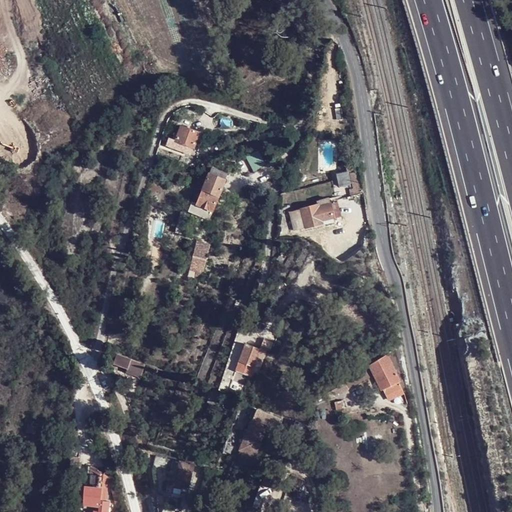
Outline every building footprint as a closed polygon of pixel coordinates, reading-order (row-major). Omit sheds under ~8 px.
[(193,148),(199,134),(180,127),(176,138),(174,137),(172,140),(168,138),(165,147),(183,153),(186,146),(193,148)] [(263,143),(276,139),(274,132),(262,134),(263,143)] [(212,168),(191,212),(210,220),(230,177),(212,168)] [(320,206),(294,214),(298,233),(325,224),(325,226),(337,222),(332,204),(320,208),(320,206)] [(342,230),(356,225),(355,218),(341,222),(342,230)] [(208,254),(207,253),(194,250),(191,260),(202,264),(200,271),(201,271),(203,271),(208,254)] [(259,359),(261,351),(247,345),(241,362),(260,370),(264,361),(259,359)] [(114,365),(127,370),(132,359),(118,354),(114,365)] [(399,381),(386,357),(369,367),(380,390),(382,389),(386,397),(401,389),(398,382),(399,381)] [(356,386),(363,382),(361,376),(353,381),(356,386)] [(278,430),(281,422),(257,410),(256,412),(254,411),(251,418),(253,419),(238,450),(242,452),(239,460),(251,465),(268,426),(278,430)] [(303,437),(307,425),(295,421),(291,432),(303,437)] [(26,432),(34,435),(37,426),(29,423),(26,432)] [(164,470),(167,459),(155,456),(153,467),(164,470)] [(70,470),(79,471),(79,459),(70,458),(70,470)] [(191,476),(194,464),(179,460),(173,486),(183,489),(187,475),(191,476)] [(263,482),(272,487),(280,470),(272,467),(267,478),(264,478),(263,482)] [(94,505),(92,511),(109,511),(111,501),(106,500),(107,487),(113,488),(111,479),(103,473),(102,482),(95,482),(95,486),(84,484),(81,504),(94,505)]
